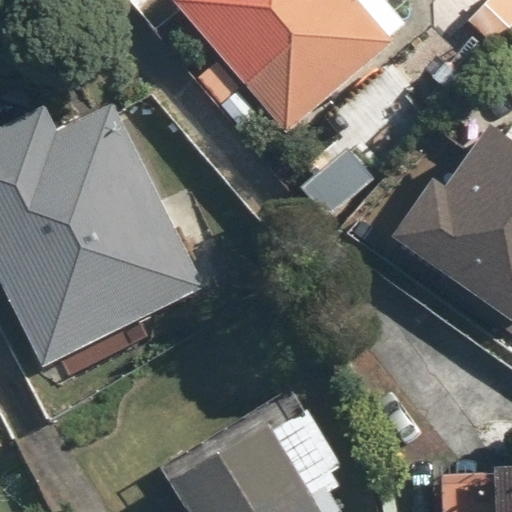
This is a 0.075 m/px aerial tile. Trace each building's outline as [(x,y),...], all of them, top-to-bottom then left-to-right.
[(190,0),(297,128),(430,18),(414,0),(190,0)] [(511,34),(511,0),(477,0),(473,4),(504,41),(511,34)] [(69,96),(0,127),(0,234),(58,361),(223,286),(135,93),(79,118),(69,96)] [(419,228),(511,297),(511,109),(510,108),(419,228)] [(212,511),(344,511),(342,509),(354,458),(318,395),(189,471),(212,511)] [(0,410),(0,467),(23,456),(0,410)] [(511,511),(511,470),(456,471),(456,511),(511,511)]
